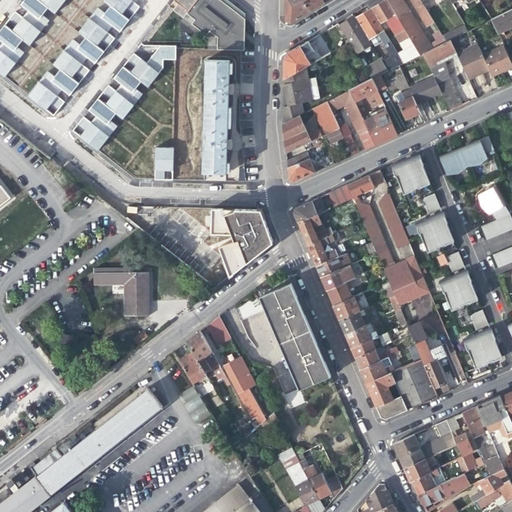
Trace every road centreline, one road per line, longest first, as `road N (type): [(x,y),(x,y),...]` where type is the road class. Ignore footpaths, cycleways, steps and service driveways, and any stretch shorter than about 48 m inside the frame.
road 1 (residential): [(289,244),(0,471)]
road 2 (residential): [(417,137),(511,366)]
road 3 (residential): [(53,137),(125,192),(277,197)]
road 4 (unknown): [(144,358),(171,399),(169,412),(43,511)]
road 5 (residential): [(289,244),(373,436)]
road 6 (residential): [(53,137),(159,0)]
road 7 (residential): [(270,38),(266,120),(277,197)]
road 8 (residential): [(277,201),(417,137)]
road 9 (residential): [(373,436),(511,374)]
